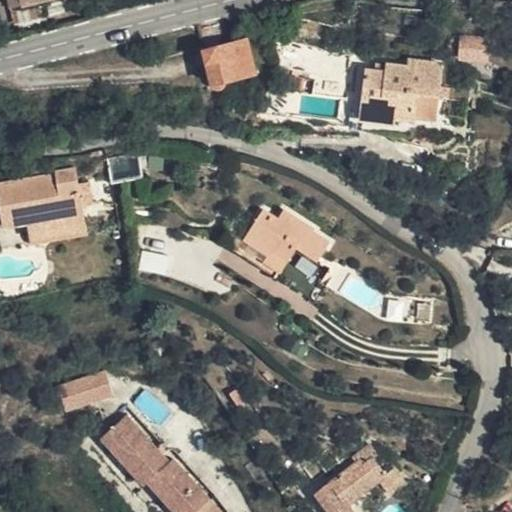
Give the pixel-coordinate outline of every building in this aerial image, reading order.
[(9,0),(11,9),(23,5),(21,0),(9,0)] [(21,0),(23,5),(24,9),(55,0),(21,0)] [(457,36),(458,62),(485,61),(484,36),(457,36)] [(253,78),(243,42),(201,53),(211,90),(253,78)] [(403,73),(392,71),(384,70),(382,78),(362,76),(356,112),(346,111),(343,129),(356,130),(357,125),(377,127),(386,128),(387,122),(407,125),(411,99),(431,103),(435,70),(404,66),(403,73)] [(55,197),(76,193),(73,171),(51,175),(51,177),(55,197)] [(83,237),(76,193),(55,197),(51,177),(0,185),(0,220),(1,227),(26,223),(30,245),(83,237)] [(238,237),(224,228),(216,240),(260,268),(271,252),(284,260),(294,246),(314,260),(325,241),(308,231),(309,228),(288,215),(283,222),(275,217),(260,207),(238,237)] [(280,209),(275,217),(283,222),(288,215),(280,209)] [(271,252),(260,268),(273,276),(284,260),(271,252)] [(238,401),(229,390),(219,398),(229,409),(238,401)] [(98,417),(86,395),(42,419),(54,441),(98,417)] [(114,435),(92,462),(141,503),(143,500),(163,477),(114,435)] [(376,477),(364,461),(355,469),(351,464),(309,497),(321,511),(343,511),(341,508),(376,477)] [(210,511),(209,511),(166,475),(163,477),(143,500),(157,511),(210,511)]
